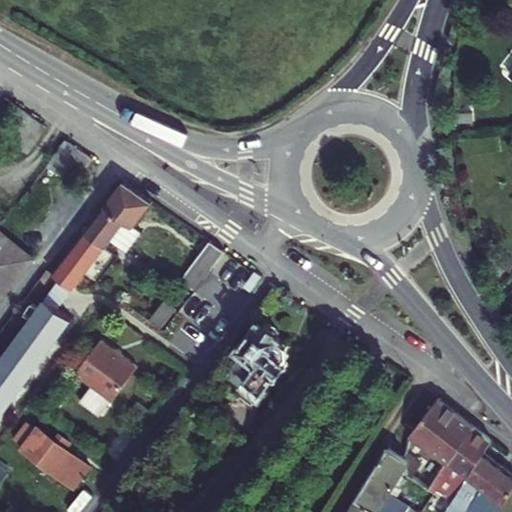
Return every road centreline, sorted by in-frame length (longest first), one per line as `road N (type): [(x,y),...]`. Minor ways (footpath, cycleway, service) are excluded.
road 1 (secondary): [(335,237),(377,262),(511,412)]
road 2 (secondary): [(97,104),(206,174),(297,209)]
road 3 (secondary): [(304,132),(262,147),(223,148),(97,104)]
road 4 (secondary): [(511,363),(451,269),(418,175)]
road 5 (tertiary): [(410,0),(320,119)]
road 6 (tertiary): [(410,145),(435,0)]
